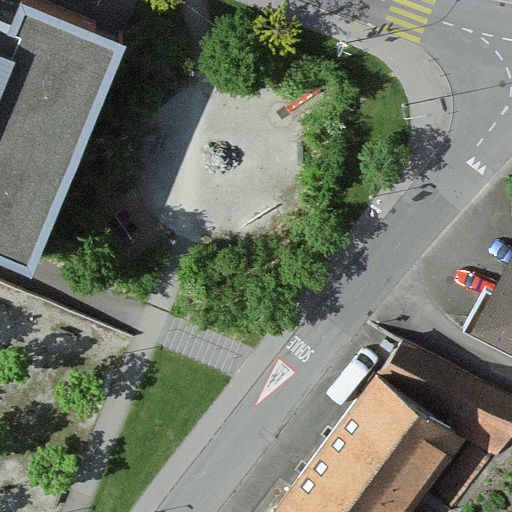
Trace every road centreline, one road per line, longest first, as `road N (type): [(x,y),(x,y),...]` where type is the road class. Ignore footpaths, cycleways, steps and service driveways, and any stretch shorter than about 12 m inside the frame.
road 1 (unclassified): [(179,511),(368,284)]
road 2 (unclassified): [(368,284),(511,98)]
road 3 (residential): [(368,284),(448,347),(511,380)]
road 4 (residential): [(511,41),(383,0)]
